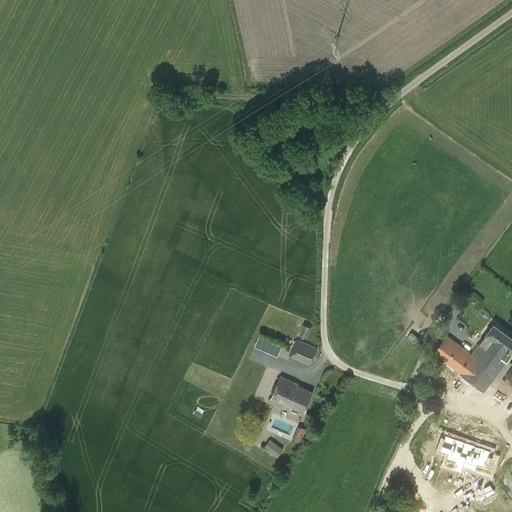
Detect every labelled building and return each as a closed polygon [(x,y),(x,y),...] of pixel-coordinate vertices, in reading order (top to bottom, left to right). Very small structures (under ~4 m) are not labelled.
[(302,323),(298,335),(308,338),(312,327),(302,323)] [(507,360),(511,353),(511,337),(494,324),(487,334),(486,334),(479,344),(478,344),(474,349),(500,367),(506,359),(507,360)] [(500,367),(474,349),(471,354),(446,335),(432,353),(483,390),(500,367)] [(293,349),(292,349),(288,357),(309,366),(317,348),(305,344),(297,341),(293,349)] [(447,384),(448,368),(434,367),(433,384),(447,384)] [(303,412),(313,391),(280,377),(270,399),(290,408),(291,406),(303,412)] [(248,451),(261,433),(253,427),(240,445),(248,451)] [(445,434),(440,450),(449,453),(447,457),(455,460),(452,468),(461,471),(463,465),(467,456),(460,453),(465,441),(455,438),(455,437),(454,437),(451,436),(451,435),(450,436),(445,434)] [(282,449),(269,439),(263,448),(276,457),(282,449)] [(465,441),(460,453),(467,456),(463,465),(475,469),(477,463),(485,466),(489,455),(490,450),(479,446),(480,445),(479,445),(479,446),(475,445),(476,444),(475,444),(475,445),(465,441)]
